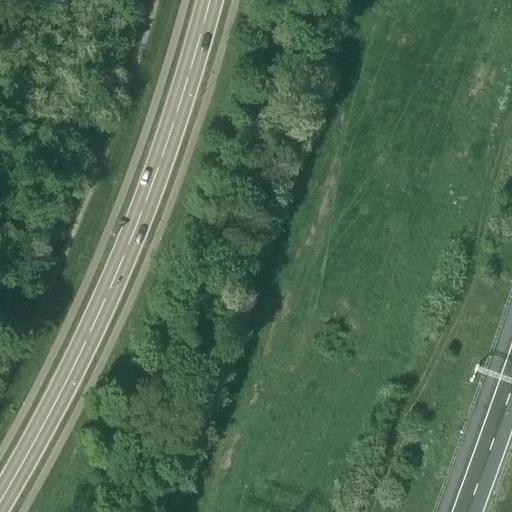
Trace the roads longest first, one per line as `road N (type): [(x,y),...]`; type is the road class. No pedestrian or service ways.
road 1 (secondary): [(0,503),(144,208),(211,0)]
road 2 (motorway): [(511,385),(466,511)]
